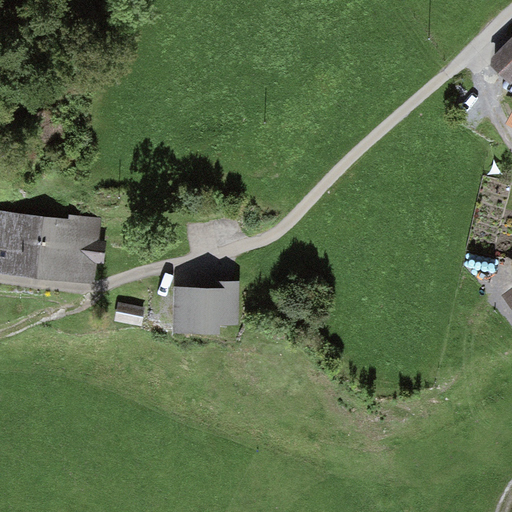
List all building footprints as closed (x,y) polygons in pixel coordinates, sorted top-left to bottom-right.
[(511,41),(494,59),(511,77),(511,76),(511,41)] [(0,265),(41,271),(46,223),(24,221),(25,215),(0,211),(0,265)] [(70,227),(46,223),(41,271),(87,276),(89,257),(100,259),(102,243),(97,242),(99,219),(71,216),(70,227)] [(215,326),(216,317),(234,318),(234,287),(216,286),(215,294),(178,293),(178,325),(215,326)] [(123,305),(120,319),(140,324),(143,309),(123,305)]
